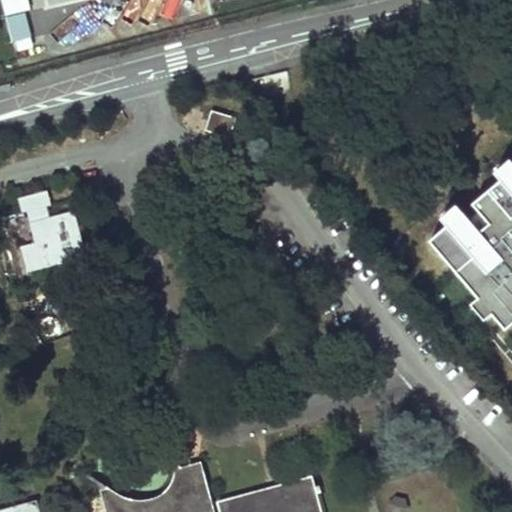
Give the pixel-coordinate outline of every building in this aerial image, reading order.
[(24,0),(0,0),(13,46),(36,40),(24,0)] [(209,110),(201,128),(225,135),(230,115),(209,110)] [(511,146),(509,143),(494,156),(501,164),(470,190),(487,210),(478,216),(455,188),(438,202),(445,210),(426,226),(475,285),(469,290),(483,308),(490,302),(503,319),(511,311),(511,146)] [(72,211),(48,217),(45,205),(49,204),(45,189),(15,197),(19,212),(25,210),(34,242),(18,246),(25,272),(84,257),(72,211)] [(320,511),(316,494),(249,511),(215,511),(213,503),(201,460),(174,467),(170,475),(165,482),(159,488),(152,493),(145,496),(139,497),(132,498),(124,497),(116,495),(109,492),(114,511),(35,511),(32,501),(0,509),(0,511),(320,511)] [(311,476),(213,503),(215,511),(249,511),(316,494),(311,476)]
